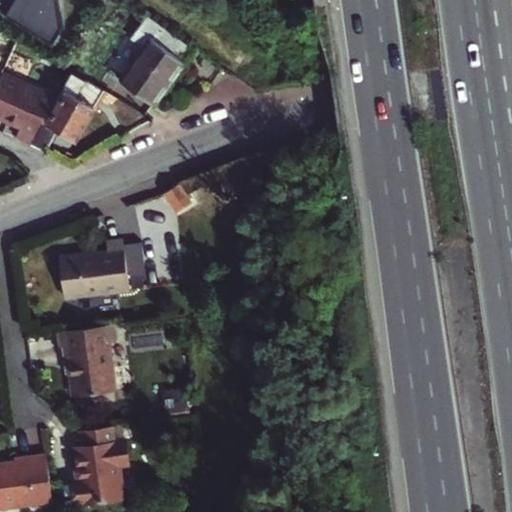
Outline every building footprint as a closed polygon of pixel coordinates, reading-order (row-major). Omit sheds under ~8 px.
[(0,0),(0,8),(54,41),(64,24),(59,0),(0,0)] [(147,16),(131,39),(143,47),(120,79),(155,104),(196,48),(147,16)] [(14,135),(31,143),(58,98),(3,71),(0,76),(0,116),(19,125),(14,135)] [(74,71),(58,98),(31,143),(47,150),(60,129),(75,138),(106,89),(98,85),(96,84),(74,71)] [(181,181),(163,191),(176,212),(193,202),(181,181)] [(108,240),(109,251),(61,257),(65,297),(131,288),(125,238),(108,240)] [(70,344),(74,372),(76,395),(116,390),(110,339),(120,338),(118,322),(61,330),(62,345),(65,345),(70,344)] [(70,344),(65,345),(68,372),(74,372),(70,344)] [(81,480),(76,481),(80,504),(126,498),(121,464),(131,463),(128,439),(118,440),(116,424),(82,429),(84,445),(77,446),(79,463),(81,480)] [(0,507),(54,501),(47,453),(13,456),(14,461),(0,463),(0,507)]
